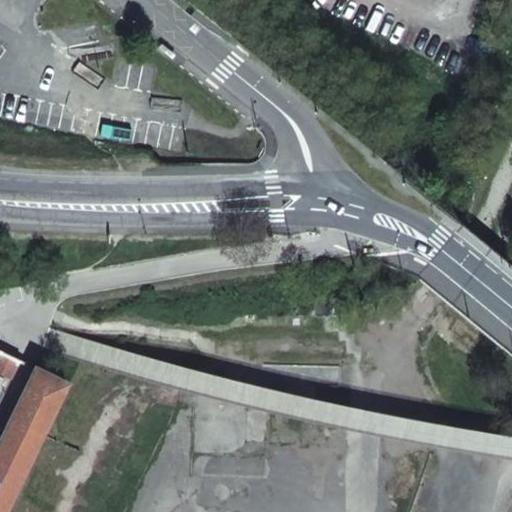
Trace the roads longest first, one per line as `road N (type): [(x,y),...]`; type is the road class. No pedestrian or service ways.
road 1 (secondary): [(332,203),(37,198),(0,190)]
road 2 (residential): [(332,203),(295,124),(143,0)]
road 3 (secondary): [(511,304),(432,238),(332,203)]
